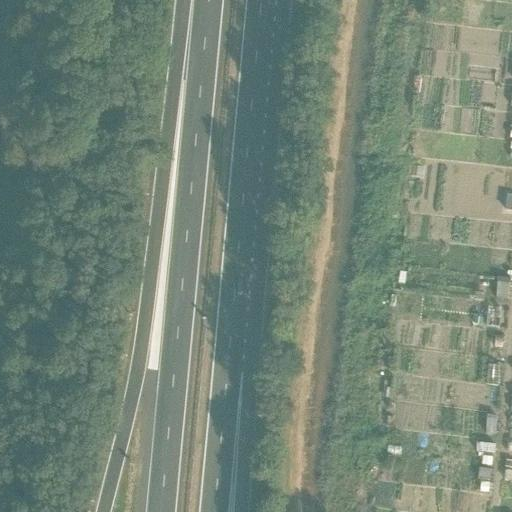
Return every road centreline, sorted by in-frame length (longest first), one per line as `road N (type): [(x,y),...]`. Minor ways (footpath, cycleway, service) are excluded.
road 1 (motorway): [(182,0),(139,387),(107,511)]
road 2 (motorway): [(208,0),(160,511)]
road 3 (motorway): [(228,371),(261,0)]
road 4 (motorway): [(214,511),(228,371)]
road 5 (motorway): [(226,511),(228,371)]
